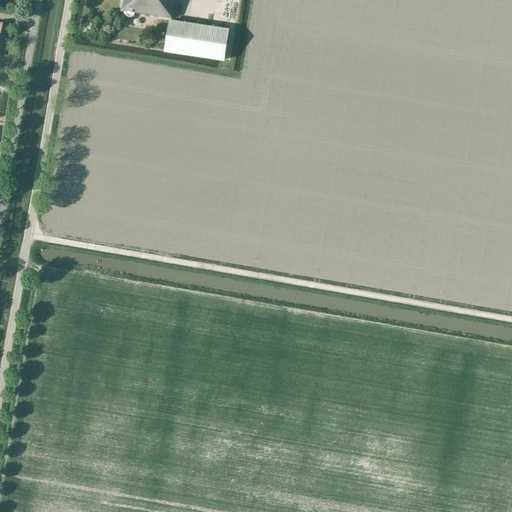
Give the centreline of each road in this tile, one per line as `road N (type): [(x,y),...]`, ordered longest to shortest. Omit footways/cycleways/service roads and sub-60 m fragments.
road 1 (unclassified): [(22,262),(68,0)]
road 2 (unclassified): [(39,0),(0,230)]
road 3 (unclassified): [(0,380),(22,262)]
